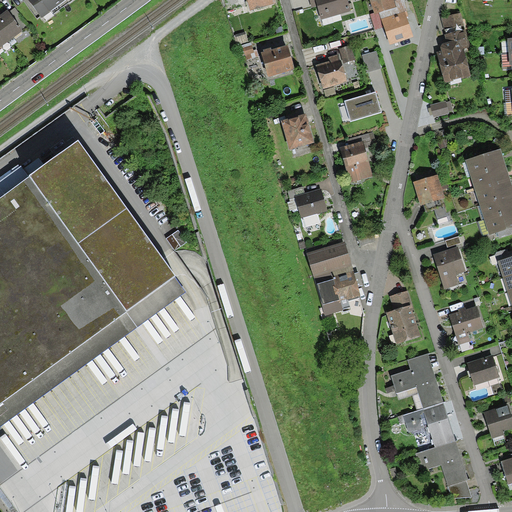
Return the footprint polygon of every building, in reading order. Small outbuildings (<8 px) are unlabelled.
[(29,0),(43,18),(67,0),(29,0)] [(246,0),(250,11),(276,4),(274,0),(246,0)] [(310,0),(312,7),(317,5),(322,20),(351,11),(347,0),(310,0)] [(370,0),(374,13),(375,14),(379,13),(396,7),(395,1),(394,0),(370,0)] [(396,7),(379,13),(381,19),(405,11),(407,11),(403,0),(396,0),(395,1),(396,7)] [(8,8),(0,14),(0,37),(2,39),(21,24),(8,8)] [(405,11),(381,19),(384,27),(390,45),(414,37),(405,11)] [(374,13),(370,14),(376,29),(384,27),(381,19),(379,13),(375,14),(374,13)] [(460,13),(442,18),(445,30),(464,25),(460,13)] [(438,51),(446,83),(471,76),(463,47),(470,46),(466,30),(445,35),(447,42),(443,43),(441,46),(442,50),(438,51)] [(246,32),(235,35),(237,45),(248,41),(246,32)] [(251,42),(242,45),(248,60),(259,57),(256,49),(254,50),(251,42)] [(264,51),(262,52),(269,77),(294,69),(287,45),(272,49),(271,47),(263,49),(264,51)] [(351,46),(340,49),(344,63),(355,59),(351,46)] [(376,51),(362,56),(367,72),(381,67),(376,51)] [(329,58),(330,61),(316,65),(323,89),(348,81),(341,60),(340,60),(338,55),(329,58)] [(335,87),(324,90),(326,98),(337,95),(335,87)] [(382,112),(375,92),(345,101),(351,122),(382,112)] [(446,101),(430,105),(434,117),(449,113),(449,111),(453,110),(450,101),(446,102),(446,101)] [(306,113),(282,121),(291,150),(315,143),(306,113)] [(348,139),(350,145),(363,141),(365,148),(377,145),(374,132),(348,139)] [(350,145),(340,148),(350,183),(373,176),(365,148),(363,141),(350,145)] [(20,165),(0,179),(0,417),(180,286),(76,146),(31,179),(20,165)] [(511,185),(500,150),(465,161),(488,235),(511,228),(511,185)] [(437,175),(413,182),(420,206),(424,205),(426,212),(434,209),(443,206),(445,205),(443,199),(444,198),(437,175)] [(295,197),(305,194),(303,186),(287,191),(290,200),(296,198),(295,197)] [(305,194),(295,197),(296,198),(304,226),(320,222),(318,213),(327,211),(320,189),(305,194)] [(443,206),(434,209),(438,220),(447,216),(443,206)] [(459,237),(445,241),(447,247),(461,243),(459,237)] [(345,242),(307,254),(316,282),(333,276),(354,270),(345,242)] [(433,255),(444,289),(460,284),(457,275),(467,271),(458,247),(433,255)] [(511,257),(497,262),(511,309),(511,257)] [(354,270),(333,276),(316,282),(326,315),(343,310),(343,312),(351,309),(348,300),(361,296),(358,286),(362,285),(358,273),(355,274),(354,270)] [(394,310),(386,313),(397,345),(422,336),(417,321),(418,321),(408,291),(389,297),(394,310)] [(449,315),(459,345),(471,341),(468,332),(484,327),(477,306),(449,315)] [(406,361),(409,370),(391,376),(394,385),(395,391),(397,394),(416,388),(423,409),(443,403),(427,354),(406,361)] [(467,363),(475,386),(500,377),(492,354),(467,363)] [(395,391),(394,385),(385,388),(387,393),(395,391)] [(509,394),(503,395),(506,403),(511,401),(509,394)] [(443,403),(423,409),(403,416),(408,433),(428,426),(435,447),(455,440),(443,403)] [(484,412),(492,438),(504,434),(503,431),(511,428),(511,417),(508,404),(484,412)] [(455,440),(435,447),(416,454),(422,471),(441,465),(448,486),(466,480),(469,479),(455,440)] [(511,457),(501,461),(508,485),(511,483),(511,457)] [(472,497),(466,480),(448,486),(452,498),(472,497)] [(0,498),(9,511),(17,511),(0,487),(0,498)]
